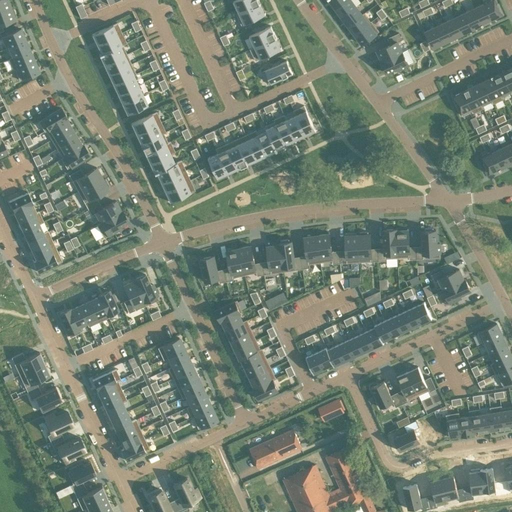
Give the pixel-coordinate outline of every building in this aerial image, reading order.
[(0,0),(0,10),(10,7),(7,0),(0,0)] [(259,0),(235,0),(233,1),(238,12),(236,13),(236,14),(260,2),(259,0)] [(351,0),(345,0),(335,8),(342,16),(356,6),(351,0)] [(494,0),(490,0),(484,3),(492,19),(502,14),(494,0)] [(260,2),(236,14),(242,25),(266,14),(260,2)] [(81,3),(75,6),(77,11),(80,18),(86,15),(81,3)] [(484,3),(474,8),(482,24),(483,25),(483,24),(492,19),(484,3)] [(356,6),(342,16),(348,25),(364,13),(364,12),(362,14),(356,6)] [(10,7),(0,10),(0,31),(3,30),(1,24),(15,19),(14,17),(16,16),(13,8),(11,8),(10,7)] [(474,8),(464,12),(472,29),(481,24),(482,26),(483,25),(482,24),(474,8)] [(464,12),(455,17),(462,33),(472,29),(464,12)] [(364,13),(348,25),(354,34),(371,21),(370,21),(364,13)] [(455,17),(445,21),(453,38),(462,33),(455,17)] [(371,21),(354,34),(362,44),(379,31),(371,21)] [(445,21),(435,26),(443,42),(453,38),(445,21)] [(117,22),(91,34),(92,35),(94,34),(98,42),(96,43),(96,44),(121,32),(117,22)] [(271,25),(249,36),(254,46),(250,49),(276,37),(271,25)] [(425,31),(432,47),(443,42),(435,26),(425,31)] [(20,28),(1,37),(6,48),(25,40),(20,28)] [(121,32),(96,44),(96,45),(98,44),(102,52),(100,53),(98,54),(99,55),(126,42),(121,32)] [(390,44),(377,50),(382,61),(381,61),(381,62),(402,51),(398,41),(402,39),(399,32),(387,38),(390,44)] [(276,37),(250,49),(255,60),(281,48),(276,37)] [(25,40),(6,48),(6,49),(7,48),(10,57),(8,58),(8,59),(29,50),(25,40)] [(426,40),(420,43),(424,52),(430,49),(428,45),(426,40)] [(126,42),(99,55),(101,54),(105,63),(103,64),(126,54),(122,44),(126,43),(126,42)] [(29,50),(8,59),(13,69),(34,60),(29,50)] [(402,51),(381,62),(386,72),(397,67),(400,66),(402,68),(409,65),(402,51)] [(126,54),(103,64),(104,65),(105,64),(106,64),(109,73),(108,74),(131,63),(126,54)] [(34,60),(13,69),(14,68),(19,80),(39,71),(34,60)] [(287,60),(263,71),(269,84),(293,73),(287,60)] [(131,63),(108,74),(108,75),(110,74),(114,83),(112,83),(112,84),(136,73),(131,63)] [(511,67),(502,73),(511,92),(511,67)] [(136,73),(112,84),(113,85),(115,84),(119,92),(117,93),(117,94),(138,84),(134,75),(136,74),(136,73)] [(493,75),(492,76),(503,99),(502,96),(511,92),(511,94),(511,92),(502,73),(493,77),(493,75)] [(492,78),(483,82),(493,103),(503,99),(492,76),(491,76),(492,78)] [(483,82),(473,86),(483,108),(484,108),(483,106),(492,102),(493,104),(493,103),(483,82)] [(138,84),(117,94),(119,94),(123,102),(121,103),(121,104),(142,94),(138,84)] [(464,91),(463,91),(474,113),(483,108),(473,86),(468,89),(468,88),(464,90),(464,91)] [(463,91),(453,96),(462,115),(472,111),(473,113),(474,113),(463,91)] [(142,94),(121,104),(122,104),(124,103),(128,112),(126,113),(126,114),(147,104),(142,94)] [(304,105),(294,110),(306,135),(305,133),(314,129),(315,131),(316,130),(304,105)] [(60,107),(38,121),(44,131),(66,117),(60,107)] [(284,114),(296,140),(295,137),(304,133),(305,136),(306,135),(294,110),(293,110),(295,114),(286,119),(284,114)] [(156,111),(130,123),(131,124),(133,123),(137,132),(135,133),(161,122),(156,111)] [(284,114),(274,119),(286,144),(287,144),(286,142),(294,138),(295,140),(296,140),(284,114)] [(66,117),(44,131),(46,130),(51,139),(70,127),(65,118),(66,118),(66,117)] [(275,121),(265,126),(277,151),(278,150),(277,149),(276,146),(284,143),(285,145),(286,144),(274,119),(275,121)] [(161,122),(135,133),(136,134),(137,133),(142,142),(140,143),(165,131),(161,122)] [(256,130),(255,130),(267,155),(268,155),(267,153),(275,149),(276,151),(277,151),(265,126),(266,128),(257,132),(256,130)] [(70,127),(51,139),(57,148),(76,136),(70,127)] [(255,130),(246,134),(257,160),(258,159),(257,157),(266,153),(267,156),(267,155),(255,130)] [(165,131),(140,143),(140,144),(142,143),(146,152),(144,152),(144,153),(170,141),(169,141),(167,142),(163,133),(165,132),(165,131)] [(246,134),(236,139),(248,164),(247,162),(256,158),(257,160),(246,134)] [(76,136),(57,148),(62,157),(60,158),(61,158),(83,145),(83,144),(81,145),(76,136)] [(236,139),(226,143),(238,169),(237,166),(246,163),(247,165),(248,164),(236,139)] [(170,141),(144,153),(145,154),(147,153),(151,161),(149,162),(149,163),(174,151),(170,141)] [(226,143),(216,148),(228,173),(229,173),(228,171),(236,167),(237,169),(238,169),(226,143)] [(511,143),(502,147),(510,163),(511,162),(511,143)] [(83,145),(61,158),(67,168),(89,155),(83,145)] [(502,147),(492,152),(500,168),(501,170),(501,169),(501,168),(510,163),(502,147)] [(218,153),(208,157),(218,178),(219,178),(218,176),(226,172),(227,174),(228,173),(216,148),(218,153)] [(174,151),(149,163),(151,163),(155,171),(153,172),(153,173),(181,160),(180,160),(174,162),(170,154),(174,152),(174,151)] [(492,152),(482,157),(490,173),(499,168),(500,170),(501,170),(500,168),(492,152)] [(181,160),(153,173),(154,173),(156,172),(157,172),(161,180),(159,181),(160,181),(185,170),(181,160)] [(80,168),(69,174),(72,180),(78,191),(102,178),(96,167),(83,174),(80,168)] [(185,170),(160,181),(160,182),(162,181),(166,190),(164,191),(190,180),(185,170)] [(102,178),(78,191),(84,202),(87,208),(98,202),(95,196),(108,189),(107,187),(109,186),(105,178),(103,179),(102,178)] [(190,180),(164,191),(165,192),(167,191),(170,200),(169,201),(169,202),(194,190),(190,180)] [(28,192),(8,201),(13,211),(33,202),(28,192)] [(98,202),(87,208),(91,215),(95,212),(98,218),(100,222),(96,224),(121,210),(120,211),(115,201),(102,208),(98,202)] [(33,202),(13,211),(18,221),(39,211),(38,211),(36,212),(32,203),(33,203),(33,202)] [(121,210),(96,224),(99,230),(104,238),(115,231),(113,229),(117,227),(127,221),(121,210)] [(39,211),(18,221),(22,231),(43,221),(39,211)] [(43,221),(22,231),(27,240),(48,231),(47,230),(43,232),(39,224),(43,222),(43,221)] [(422,245),(416,246),(416,259),(423,258),(440,257),(440,243),(437,243),(436,230),(433,230),(433,228),(424,228),(424,231),(421,231),(422,245)] [(384,248),(378,248),(378,261),(386,260),(386,258),(397,257),(396,229),(383,229),(384,248)] [(396,229),(397,257),(409,257),(409,259),(416,259),(416,246),(409,246),(408,229),(396,230),(396,229)] [(48,231),(27,240),(32,250),(52,241),(48,231)] [(359,234),(358,234),(359,262),(372,261),(378,261),(378,248),(371,248),(370,234),(368,234),(368,231),(359,232),(359,234)] [(329,233),(317,235),(321,262),(332,260),(333,264),(340,263),(339,250),(332,251),(329,233)] [(339,250),(340,263),(347,263),(359,262),(358,234),(345,235),(346,250),(339,250)] [(307,255),(300,256),(302,268),(309,267),(309,264),(321,262),(317,235),(304,237),(307,255)] [(76,236),(70,239),(74,247),(80,244),(76,236)] [(281,243),(279,243),(283,271),(296,269),(302,268),(300,256),(294,257),(291,241),(289,241),(289,239),(280,240),(281,243)] [(52,241),(32,250),(36,260),(33,261),(57,250),(52,241)] [(269,260),(262,261),(264,274),(271,273),(283,271),(279,243),(279,244),(267,246),(269,260)] [(251,245),(239,248),(245,275),(256,272),(257,276),(264,274),(262,261),(255,263),(251,245)] [(230,267),(224,268),(227,281),(234,279),(233,277),(245,275),(239,248),(226,251),(230,267)] [(57,250),(33,261),(38,272),(62,261),(57,250)] [(457,251),(444,257),(447,263),(460,257),(457,251)] [(214,255),(200,259),(205,281),(218,278),(219,283),(227,281),(224,268),(217,270),(214,255)] [(443,269),(431,274),(435,281),(439,279),(444,289),(465,279),(464,279),(459,269),(446,275),(443,269)] [(145,274),(134,279),(145,305),(159,299),(154,287),(151,289),(150,285),(145,274)] [(0,291),(9,288),(4,277),(0,278),(0,291)] [(128,299),(123,301),(128,313),(134,310),(145,305),(134,279),(133,279),(134,280),(123,285),(129,298),(128,299)] [(465,279),(444,289),(450,303),(457,300),(456,297),(459,295),(470,290),(465,279)] [(108,290),(98,295),(108,317),(109,317),(108,316),(118,312),(108,290)] [(284,293),(266,301),(269,308),(287,300),(284,293)] [(433,294),(427,297),(431,306),(437,303),(433,294)] [(98,296),(89,301),(99,321),(108,317),(98,295),(98,296)] [(237,300),(216,310),(220,320),(242,310),(237,300)] [(89,301),(79,305),(89,326),(99,321),(89,301)] [(424,301),(414,306),(422,323),(432,318),(424,301)] [(69,308),(80,332),(78,328),(87,324),(88,326),(89,326),(79,305),(70,310),(69,308)] [(414,306),(404,311),(412,327),(422,323),(414,306)] [(69,308),(58,313),(69,337),(80,332),(69,308)] [(161,316),(158,310),(149,314),(152,320),(160,316),(161,316)] [(242,310),(220,320),(221,321),(222,320),(226,329),(247,320),(247,319),(242,321),(238,312),(242,311),(242,310)] [(404,311),(394,315),(402,332),(412,327),(404,311)] [(394,315),(385,320),(392,336),(402,332),(394,315)] [(247,320),(226,329),(231,339),(252,330),(247,320)] [(385,320),(374,325),(375,327),(376,326),(382,341),(383,341),(392,336),(385,320)] [(497,323),(478,332),(483,344),(502,335),(497,323)] [(375,327),(366,331),(373,347),(384,342),(383,341),(382,341),(376,326),(375,327)] [(252,330),(231,339),(235,349),(256,339),(252,330)] [(366,331),(356,335),(364,352),(373,347),(366,331)] [(356,335),(346,340),(354,356),(364,352),(356,335)] [(502,335),(483,344),(488,353),(507,344),(502,335)] [(179,337),(157,347),(163,359),(184,349),(179,337)] [(256,339),(235,349),(240,359),(262,348),(260,349),(256,339)] [(346,340),(336,345),(344,361),(354,356),(346,340)] [(507,344),(488,353),(493,362),(490,363),(491,364),(511,354),(507,344)] [(327,349),(333,364),(334,366),(344,361),(336,345),(327,349)] [(326,347),(316,352),(324,368),(333,364),(327,349),(326,347)] [(262,348),(240,359),(242,358),(246,368),(267,358),(262,348)] [(184,349),(163,359),(166,358),(170,367),(168,368),(189,359),(184,349)] [(22,352),(11,357),(19,375),(44,363),(41,356),(39,352),(25,358),(22,352)] [(316,352),(306,357),(313,373),(324,368),(316,352)] [(511,355),(511,354),(491,364),(495,374),(511,365),(511,355)] [(267,358),(246,368),(251,378),(271,368),(267,358)] [(189,359),(168,368),(173,378),(193,368),(189,359)] [(44,363),(19,375),(27,392),(38,387),(35,381),(48,375),(49,374),(44,363)] [(511,365),(495,374),(496,374),(497,373),(502,384),(511,379),(511,365)] [(418,366),(407,371),(418,395),(429,390),(429,391),(436,388),(431,377),(424,379),(418,366)] [(193,368),(173,378),(177,388),(198,378),(193,368)] [(271,368),(251,378),(255,387),(253,388),(254,388),(276,378),(271,368)] [(115,369),(92,379),(97,390),(120,379),(115,369)] [(402,388),(396,391),(402,404),(409,401),(408,400),(418,395),(407,371),(397,376),(402,388)] [(198,378),(177,388),(182,398),(202,388),(198,378)] [(276,378),(254,388),(258,398),(278,389),(273,380),(276,378)] [(120,379),(97,390),(101,399),(122,390),(117,380),(120,379)] [(384,380),(371,387),(381,407),(393,402),(395,407),(402,404),(396,391),(390,394),(384,380)] [(38,387),(27,392),(31,399),(35,397),(42,412),(55,405),(54,403),(59,400),(61,399),(58,392),(55,386),(41,393),(38,387)] [(202,388),(182,398),(184,397),(188,406),(186,407),(207,398),(202,388)] [(122,390),(101,399),(106,409),(126,400),(122,390)] [(207,398),(186,407),(191,417),(211,407),(207,398)] [(126,400),(106,409),(110,419),(126,411),(122,402),(126,400)] [(501,405),(490,407),(494,430),(505,429),(501,405)] [(501,405),(505,429),(511,427),(511,406),(502,408),(501,405)] [(325,406),(305,415),(307,421),(327,412),(325,406)] [(211,407),(191,417),(191,418),(192,417),(197,428),(217,419),(211,407)] [(490,412),(480,414),(483,432),(494,430),(490,407),(490,412)] [(45,421),(44,421),(50,434),(47,435),(51,442),(62,436),(60,432),(59,430),(73,424),(67,411),(55,416),(53,413),(44,417),(46,420),(45,421)] [(126,411),(110,419),(115,429),(135,419),(131,421),(126,411)] [(446,414),(450,437),(461,435),(461,436),(462,436),(458,412),(446,414)] [(459,412),(458,412),(462,436),(473,434),(470,415),(460,417),(459,412)] [(480,414),(470,415),(473,434),(483,432),(480,414)] [(135,419),(115,429),(119,439),(140,429),(135,419)] [(407,431),(393,438),(400,451),(420,441),(414,428),(419,426),(416,420),(404,425),(407,431)] [(293,428),(249,448),(258,468),(302,448),(293,428)] [(140,429),(119,439),(124,448),(121,449),(121,450),(144,439),(140,429)] [(62,436),(51,442),(59,461),(63,459),(64,459),(66,462),(74,458),(72,455),(84,449),(78,436),(65,442),(64,441),(62,436)] [(144,439),(121,450),(126,460),(149,449),(144,439)] [(368,511),(376,511),(351,456),(348,457),(343,448),(329,454),(333,464),(330,465),(340,487),(328,493),(315,464),(283,478),(298,511),(336,511),(337,511),(334,506),(346,501),(348,506),(362,500),(368,511)] [(69,470),(67,471),(73,483),(70,484),(74,491),(84,486),(82,480),(96,474),(93,468),(90,461),(88,462),(88,461),(83,464),(81,461),(68,467),(69,470)] [(508,480),(501,482),(503,494),(511,493),(510,489),(511,489),(511,465),(505,466),(508,480)] [(492,467),(480,469),(480,470),(481,470),(484,493),(495,492),(496,495),(503,494),(501,482),(494,483),(492,467)] [(471,486),(464,487),(466,500),(473,499),(473,495),(484,493),(481,470),(480,470),(469,472),(471,486)] [(453,475),(442,477),(447,500),(458,498),(459,501),(466,500),(464,487),(457,489),(453,475)] [(178,497),(174,500),(179,511),(198,502),(196,499),(196,498),(199,496),(195,488),(192,489),(186,477),(174,483),(180,497),(178,497)] [(433,494),(427,496),(430,508),(437,506),(437,505),(448,502),(447,500),(442,477),(430,480),(433,494)] [(416,483),(403,486),(408,509),(422,505),(423,510),(430,508),(427,496),(420,497),(416,483)] [(84,486),(74,491),(76,497),(82,509),(107,497),(103,490),(102,485),(87,492),(84,486)] [(161,489),(148,495),(154,507),(150,509),(152,511),(177,511),(179,511),(174,500),(169,502),(167,503),(161,489)] [(107,497),(82,509),(84,508),(86,511),(103,511),(110,509),(112,508),(107,497)]
